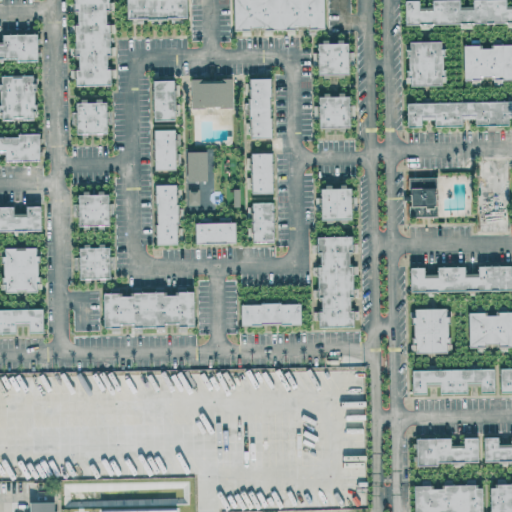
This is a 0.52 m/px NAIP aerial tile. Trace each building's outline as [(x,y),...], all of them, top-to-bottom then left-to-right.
[(69,0),(70,23),(69,23),(70,54),(73,54),(73,70),(70,70),(70,85),(106,84),(106,77),(113,77),(112,68),(101,68),(101,54),(112,53),(112,46),(105,47),(105,32),(110,31),(110,23),(101,23),(101,9),(109,9),(108,0),(69,0)] [(184,0),(121,0),(122,17),(184,17),(184,0)] [(323,27),(322,0),(228,0),(229,27),(323,27)] [(399,0),(400,24),(511,22),(511,4),(501,5),(500,0),(467,0),(468,6),(456,6),(455,0),(427,0),(427,6),(415,7),(415,0),(399,0)] [(0,57),(33,57),(33,33),(0,33),(0,57)] [(313,73),(343,73),(344,41),(313,41),(313,73)] [(439,41),(403,41),(404,85),(440,85),(439,41)] [(511,44),(459,46),(459,80),(474,79),(474,75),(488,75),(488,79),(511,78),(511,44)] [(0,119),(33,119),(32,74),(0,75),(0,119)] [(245,77),(245,137),(267,137),(267,117),(266,117),(266,77),(245,77)] [(187,79),(187,107),(228,106),(228,78),(187,79)] [(149,120),(170,119),(168,79),(147,80),(149,120)] [(344,126),(344,94),(314,94),(314,127),(344,126)] [(102,132),(102,100),(70,100),(71,133),(102,132)] [(511,100),(402,102),(402,127),(417,127),(416,119),(430,119),(430,126),(459,126),(459,118),(471,118),(471,125),(504,125),(504,118),(511,117),(511,100)] [(149,169),(172,169),(171,129),(149,129),(149,169)] [(0,136),(0,160),(35,160),(34,136),(0,136)] [(185,180),(205,180),(204,150),(184,151),(185,180)] [(267,152),(246,152),(247,192),(268,192),(267,152)] [(432,216),(431,176),(405,177),(406,216),(432,216)] [(152,244),(174,244),(173,184),(150,184),(152,244)] [(315,186),(316,219),(348,218),(347,186),(315,186)] [(198,204),(197,190),(187,190),(187,205),(198,204)] [(73,225),(104,225),(104,214),(109,214),(109,202),(103,202),(103,192),(72,192),(73,225)] [(268,201),(247,202),(248,242),(269,241),(268,201)] [(0,230),(40,230),(39,205),(21,205),(21,212),(10,213),(10,206),(0,206),(0,230)] [(191,242),(232,241),(232,221),(190,222),(191,242)] [(315,327),(352,326),(352,312),(346,312),(345,296),(356,296),(356,288),(347,288),(347,273),(356,273),(355,265),(344,265),(344,251),(351,251),(351,236),(313,236),(313,265),(312,265),(313,297),(315,297),(315,327)] [(74,278),(106,278),(106,246),(99,246),(99,245),(73,245),(74,278)] [(34,292),(35,255),(32,255),(32,247),(0,246),(0,282),(0,283),(0,292),(34,292)] [(511,271),(508,272),(508,265),(474,266),(474,273),(462,273),(461,266),(433,266),(433,274),(422,274),(422,267),(405,267),(406,292),(511,289),(511,271)] [(191,326),(191,293),(98,293),(98,325),(128,325),(128,326),(191,326)] [(296,304),(236,302),(235,322),(295,324),(296,304)] [(39,308),(0,308),(0,333),(14,333),(14,324),(24,324),(24,333),(39,333),(39,308)] [(410,352),(444,352),(443,308),(409,308),(410,352)] [(511,312),(465,312),(465,346),(480,346),(480,343),(511,343),(511,312)] [(511,366),(496,367),(496,392),(510,392),(510,384),(511,384),(511,366)] [(407,370),(408,394),(423,393),(422,383),(436,383),(436,394),(462,393),(462,382),(476,382),(476,393),(491,393),(490,368),(407,370)] [(479,437),(480,461),(511,460),(511,436),(506,437),(506,443),(495,443),(495,436),(479,437)] [(412,464),(475,463),(474,437),(459,437),(459,444),(447,445),(447,438),(411,438),(412,464)] [(486,511),(511,511),(511,484),(486,484),(486,511)] [(410,487),(410,511),(480,511),(480,486),(410,487)] [(23,511),(52,511),(53,502),(24,502),(23,511)]
